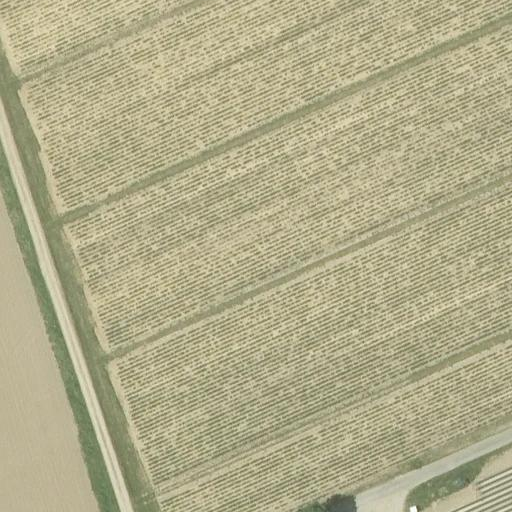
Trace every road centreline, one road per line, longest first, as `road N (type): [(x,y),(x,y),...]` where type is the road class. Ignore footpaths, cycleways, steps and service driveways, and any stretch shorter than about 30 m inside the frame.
road 1 (track): [(125,511),(0,117)]
road 2 (unclassified): [(511,437),(345,511)]
